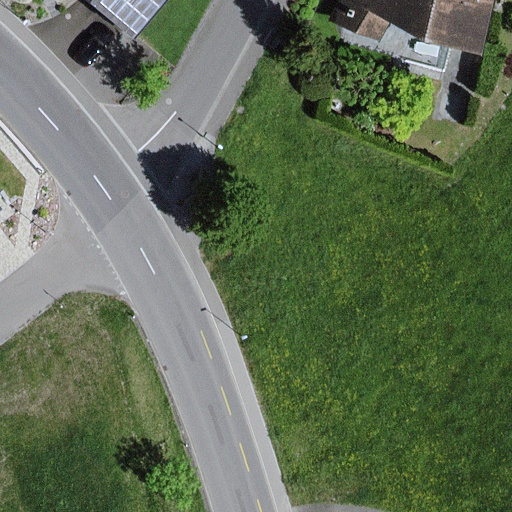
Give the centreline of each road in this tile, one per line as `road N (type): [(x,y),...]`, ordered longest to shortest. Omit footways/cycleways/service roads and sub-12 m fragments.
road 1 (tertiary): [(126,221),(209,398),(244,511)]
road 2 (residential): [(247,0),(178,110),(99,182)]
road 3 (residential): [(0,323),(126,221)]
road 4 (tertiary): [(0,65),(99,182)]
